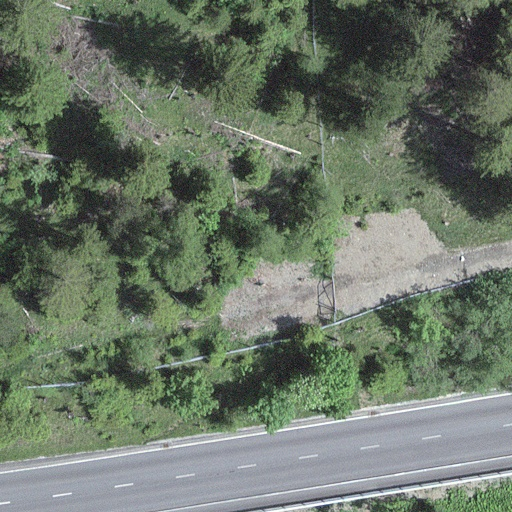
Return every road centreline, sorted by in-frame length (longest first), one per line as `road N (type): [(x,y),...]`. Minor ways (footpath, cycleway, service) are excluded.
road 1 (secondary): [(0,505),(511,427)]
road 2 (track): [(511,256),(128,340)]
